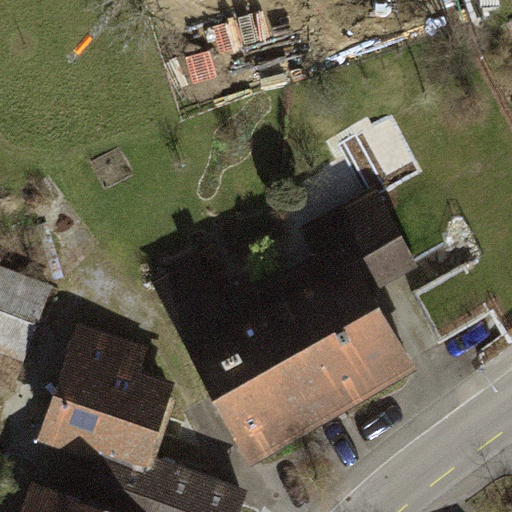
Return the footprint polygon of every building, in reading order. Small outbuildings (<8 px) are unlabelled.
[(321,260),(274,287),(339,398),(408,358),(367,286),(413,259),(377,196),(307,236),(321,260)] [(195,261),(157,283),(252,447),(339,398),(274,287),(227,315),(195,261)] [(0,267),(0,350),(22,359),(50,286),(0,267)] [(458,267),(412,295),(441,343),(487,316),(458,267)] [(166,382),(75,353),(48,435),(120,458),(139,465),(166,382)] [(139,465),(120,458),(102,510),(109,511),(235,511),(240,498),(139,465)] [(109,511),(102,510),(44,488),(35,511),(109,511)]
